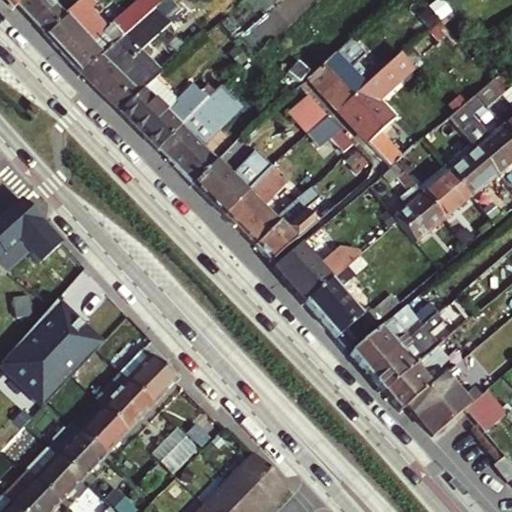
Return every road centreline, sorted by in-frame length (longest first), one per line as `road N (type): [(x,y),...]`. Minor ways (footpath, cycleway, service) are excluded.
road 1 (primary): [(441,511),(0,51)]
road 2 (primary): [(39,170),(322,483)]
